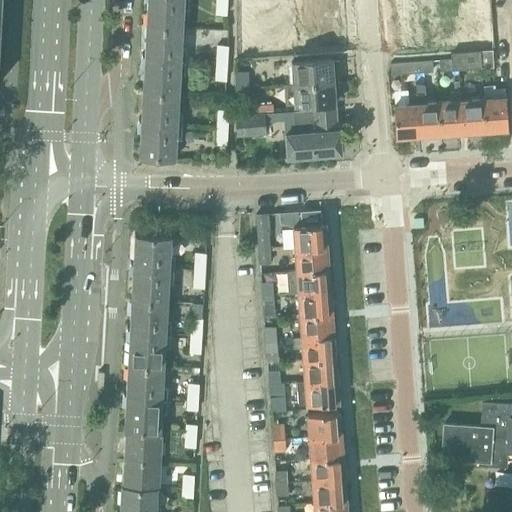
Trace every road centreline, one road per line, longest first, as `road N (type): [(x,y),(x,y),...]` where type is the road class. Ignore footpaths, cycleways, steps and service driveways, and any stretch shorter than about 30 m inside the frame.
road 1 (residential): [(412,511),(384,179)]
road 2 (residential): [(384,179),(223,188),(84,183)]
road 3 (secondary): [(39,181),(26,375)]
road 4 (secondary): [(73,376),(84,183)]
road 5 (secondary): [(48,0),(39,181)]
road 6 (residential): [(384,179),(362,0)]
road 7 (secondary): [(26,375),(20,511)]
road 8 (residential): [(511,170),(384,179)]
road 9 (residential): [(87,108),(115,87),(120,0)]
